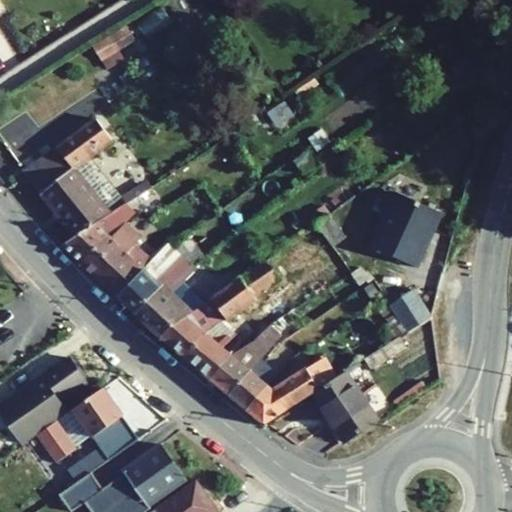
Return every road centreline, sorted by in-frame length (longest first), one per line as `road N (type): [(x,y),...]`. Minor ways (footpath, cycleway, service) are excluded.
road 1 (tertiary): [(0,211),(116,331),(278,464)]
road 2 (tertiary): [(488,342),(493,251),(511,181)]
road 3 (tertiary): [(488,342),(468,384),(414,443)]
road 4 (tertiary): [(481,464),(488,342)]
